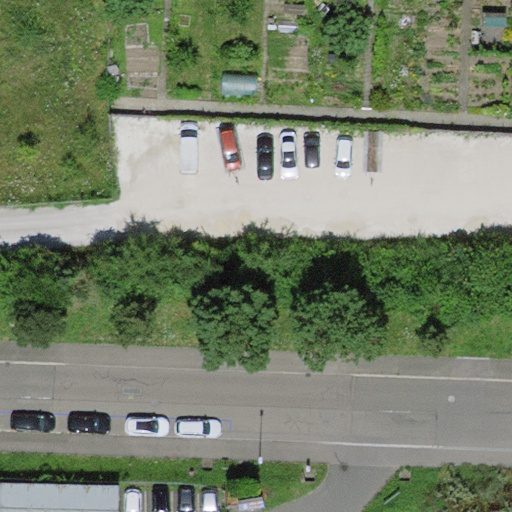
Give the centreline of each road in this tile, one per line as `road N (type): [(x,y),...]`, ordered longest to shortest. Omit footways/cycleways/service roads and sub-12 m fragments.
road 1 (tertiary): [(0,384),(511,403)]
road 2 (track): [(0,232),(511,224)]
road 3 (track): [(511,117),(116,101)]
